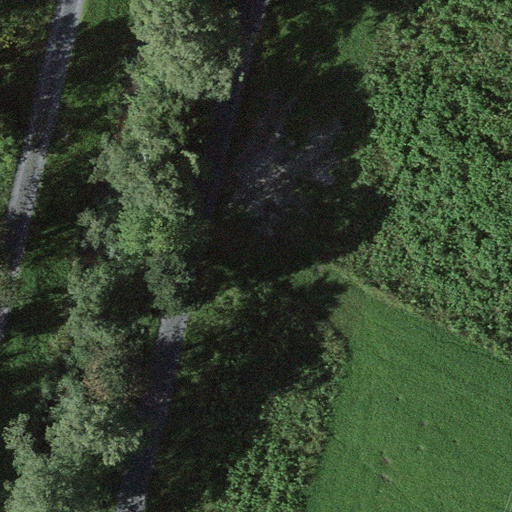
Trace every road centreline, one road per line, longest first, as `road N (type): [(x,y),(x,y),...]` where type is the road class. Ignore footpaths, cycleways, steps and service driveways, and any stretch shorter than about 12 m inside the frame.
road 1 (track): [(260,0),(134,511)]
road 2 (track): [(0,287),(71,0)]
